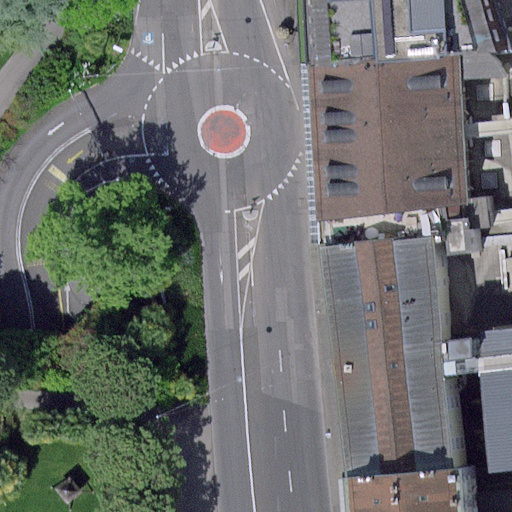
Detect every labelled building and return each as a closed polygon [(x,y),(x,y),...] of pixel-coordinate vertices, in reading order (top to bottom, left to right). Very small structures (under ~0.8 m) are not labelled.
[(327,0),(328,2),(333,57),(472,79),(511,84),(511,68),(507,41),(498,0),(327,0)] [(333,57),(337,242),(489,220),(472,79),(333,57)] [(511,84),(472,79),(489,220),(489,275),(511,273),(511,84)] [(337,242),(368,498),(511,466),(511,273),(489,275),(489,220),(337,242)] [(511,511),(511,466),(368,498),(368,511),(511,511)]
